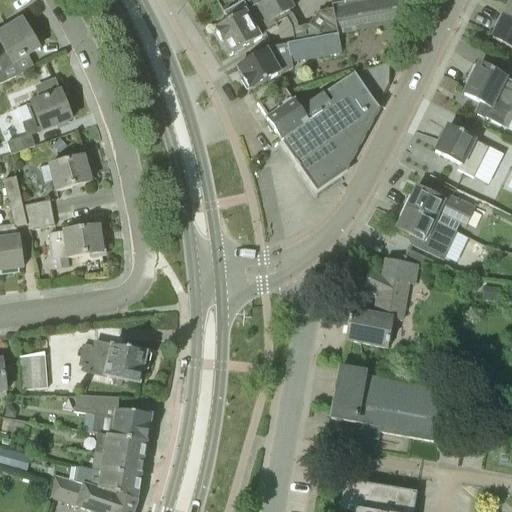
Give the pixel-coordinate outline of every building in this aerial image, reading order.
[(287,0),(267,0),(264,3),(275,21),(293,10),(287,0)] [(302,27),(306,51),(338,46),(337,36),(412,23),(407,0),(342,0),(344,4),(330,7),(331,11),(318,14),(310,25),(302,27)] [(511,0),(503,19),(511,23),(511,0)] [(261,29),(275,21),(264,3),(244,14),(241,8),(228,15),(229,16),(226,18),(229,23),(214,31),(230,58),(266,37),(261,29)] [(511,23),(503,19),(492,41),(511,51),(511,23)] [(0,85),(34,70),(27,56),(39,50),(22,22),(10,29),(7,26),(0,30),(0,69),(1,71),(0,71),(0,85)] [(237,70),(249,93),(279,76),(280,77),(292,70),(291,64),(306,60),(304,42),(272,49),(237,70)] [(479,66),(464,97),(480,105),(475,115),(485,120),(506,131),(511,120),(511,83),(506,80),(479,66)] [(282,144),(316,194),(345,174),(379,111),(353,74),(321,95),(330,108),(280,143),(281,145),(282,144)] [(60,94),(54,82),(34,90),(38,99),(28,104),(29,105),(25,107),(31,121),(21,125),(26,137),(6,144),(10,157),(34,148),(31,137),(42,132),(42,133),(72,121),(61,94),(60,94)] [(280,143),(330,108),(321,95),(298,110),(284,89),(257,107),(280,143)] [(457,171),(473,179),(488,150),(474,143),(447,129),(435,154),(459,167),(457,171)] [(67,148),(59,140),(52,146),(59,155),(67,148)] [(49,167),(56,193),(90,185),(83,159),(49,167)] [(0,227),(0,273),(23,270),(19,239),(17,239),(15,230),(26,227),(25,220),(22,208),(15,179),(2,182),(13,226),(0,227)] [(417,190),(407,211),(433,223),(438,213),(447,217),(455,202),(436,193),(434,198),(417,190)] [(49,202),(22,208),(25,220),(52,215),(49,202)] [(433,223),(407,211),(397,231),(415,240),(413,244),(431,253),(432,251),(443,256),(449,243),(439,238),(444,228),(433,223)] [(54,228),(52,215),(25,220),(26,227),(27,233),(54,228)] [(49,235),(52,262),(59,260),(67,259),(102,255),(98,228),(49,235)] [(433,263),(409,252),(404,261),(431,267),(433,263)] [(69,269),(67,259),(59,260),(60,270),(69,269)] [(379,294),(375,314),(402,318),(408,286),(414,287),(417,267),(385,261),(381,279),(369,274),(364,287),(379,294)] [(487,275),(479,272),(477,277),(484,281),(487,275)] [(498,290),(483,287),(480,301),(495,304),(498,290)] [(402,318),(375,314),(374,318),(351,313),(350,319),(349,319),(345,343),(387,350),(392,321),(401,323),(402,318)] [(84,369),(83,374),(112,380),(123,382),(139,386),(142,371),(148,372),(151,357),(95,345),(94,349),(84,347),(79,368),(84,369)] [(19,359),(22,393),(46,391),(43,354),(19,359)] [(355,426),(355,425),(368,427),(366,440),(377,442),(379,435),(441,445),(450,391),(363,377),(364,375),(340,370),(331,421),(355,426)] [(121,389),(123,382),(112,380),(111,387),(121,389)] [(90,435),(96,436),(147,444),(151,418),(117,413),(118,399),(76,397),(73,414),(93,417),(90,435)] [(18,410),(6,408),(4,418),(15,420),(18,410)] [(96,436),(93,454),(95,455),(103,456),(144,463),(147,444),(96,436)] [(0,466),(18,471),(22,456),(0,450),(0,466)] [(93,454),(90,472),(92,472),(141,480),(144,463),(103,456),(95,455),(93,454)] [(88,487),(87,487),(137,504),(141,480),(92,472),(90,472),(88,487)] [(134,511),(137,504),(87,487),(53,476),(47,499),(51,500),(84,511),(134,511)] [(344,483),(340,511),(349,511),(413,511),(416,495),(344,483)]
